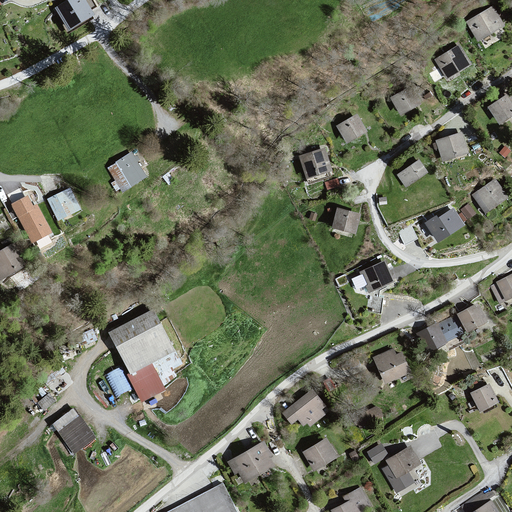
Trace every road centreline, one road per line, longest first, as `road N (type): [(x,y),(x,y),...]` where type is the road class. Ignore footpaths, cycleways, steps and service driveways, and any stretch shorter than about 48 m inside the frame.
road 1 (residential): [(511,252),(481,277),(287,383),(139,511)]
road 2 (track): [(189,469),(82,392),(83,368),(101,348)]
road 3 (residential): [(141,0),(98,34),(0,85)]
